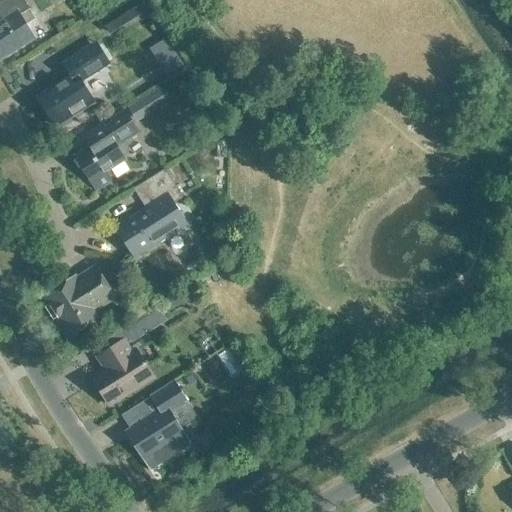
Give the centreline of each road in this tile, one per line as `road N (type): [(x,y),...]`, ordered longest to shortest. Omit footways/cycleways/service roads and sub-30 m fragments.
road 1 (residential): [(0,296),(74,259),(77,237),(25,113),(0,118)]
road 2 (unclassified): [(132,511),(44,384),(0,300)]
road 3 (unclassified): [(405,455),(511,395)]
